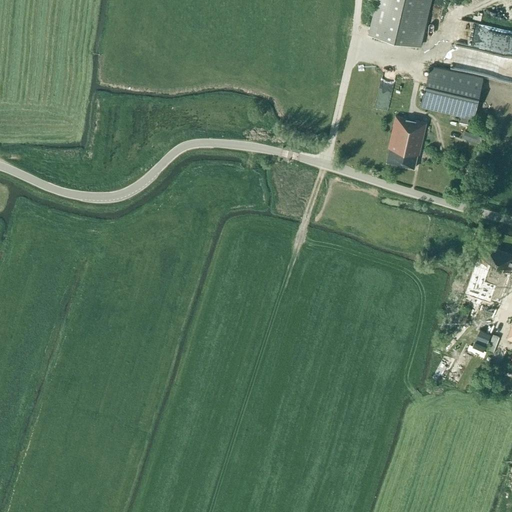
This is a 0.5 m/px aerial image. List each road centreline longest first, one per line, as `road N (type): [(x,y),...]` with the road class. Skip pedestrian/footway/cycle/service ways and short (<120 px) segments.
road 1 (tertiary): [(511,221),(324,164),(220,144),(175,152),(134,188),(91,198),(0,166)]
road 2 (track): [(353,43),(409,57),(430,51),(503,0)]
road 3 (track): [(324,164),(357,0)]
